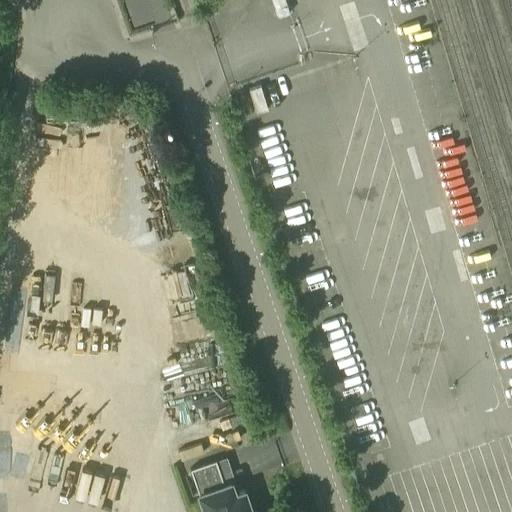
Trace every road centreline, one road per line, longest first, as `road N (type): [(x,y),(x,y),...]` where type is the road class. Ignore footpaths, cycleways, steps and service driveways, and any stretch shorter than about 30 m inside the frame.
road 1 (unclassified): [(336,511),(180,59)]
road 2 (unclassified): [(180,59),(100,47),(14,0)]
